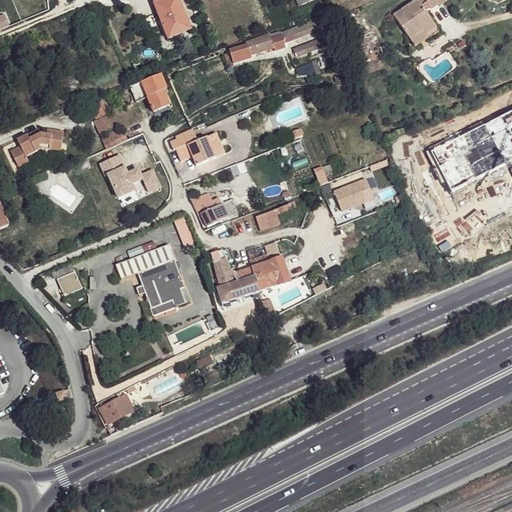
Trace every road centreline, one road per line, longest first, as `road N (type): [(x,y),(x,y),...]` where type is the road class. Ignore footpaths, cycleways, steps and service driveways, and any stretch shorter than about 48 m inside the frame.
road 1 (secondary): [(20,489),(511,277)]
road 2 (motorway): [(256,511),(511,383)]
road 3 (residential): [(0,259),(65,340),(84,420),(76,439),(0,428)]
road 4 (motorway): [(511,342),(294,457)]
road 5 (motorway): [(511,351),(294,457)]
road 6 (motorway): [(371,511),(511,446)]
road 7 (motorway): [(294,457),(184,511)]
